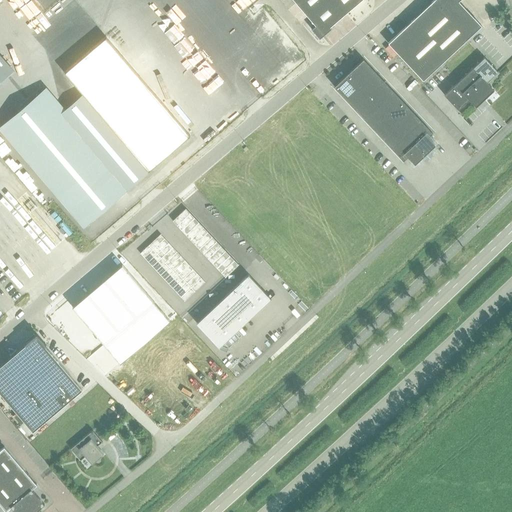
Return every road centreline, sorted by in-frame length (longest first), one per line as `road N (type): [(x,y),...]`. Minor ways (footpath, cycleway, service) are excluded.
road 1 (unclassified): [(511,126),(169,444)]
road 2 (primary): [(511,233),(212,511)]
road 3 (unknown): [(353,38),(450,144),(450,159),(435,173),(407,173),(312,73)]
road 4 (primary): [(264,511),(511,289)]
road 5 (unclassified): [(30,315),(264,114)]
road 6 (unclassified): [(169,444),(30,315)]
